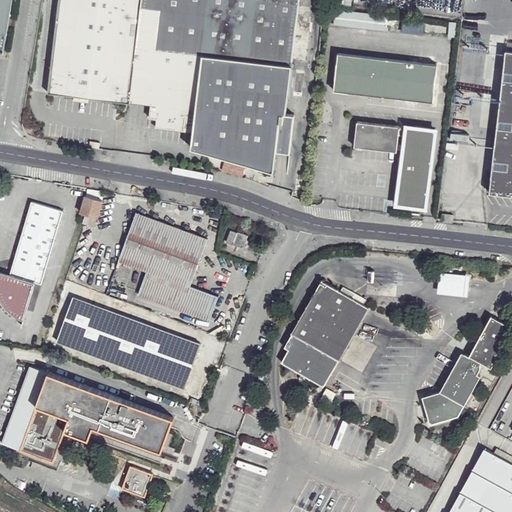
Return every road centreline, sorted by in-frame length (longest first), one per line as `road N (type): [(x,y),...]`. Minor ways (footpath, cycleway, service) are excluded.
road 1 (unclassified): [(301,222),(212,186),(7,156)]
road 2 (unknown): [(6,351),(163,407),(209,442)]
road 3 (unclassified): [(301,222),(268,281),(214,428)]
road 4 (unclassified): [(511,246),(301,222)]
road 5 (unclassified): [(7,156),(28,0)]
